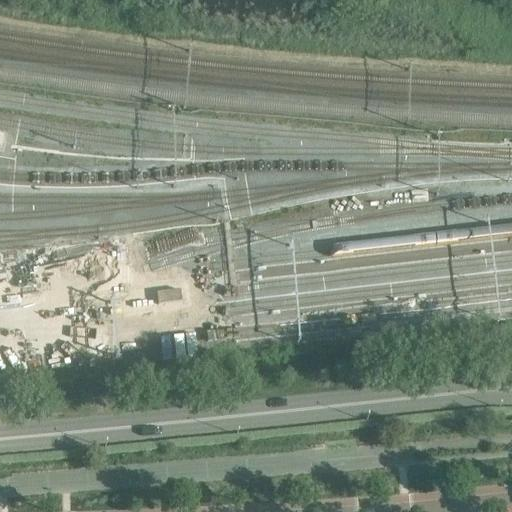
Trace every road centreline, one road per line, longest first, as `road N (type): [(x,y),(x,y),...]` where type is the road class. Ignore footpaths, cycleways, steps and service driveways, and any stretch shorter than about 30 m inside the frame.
road 1 (secondary): [(430,398),(0,436)]
road 2 (residential): [(391,508),(511,497)]
